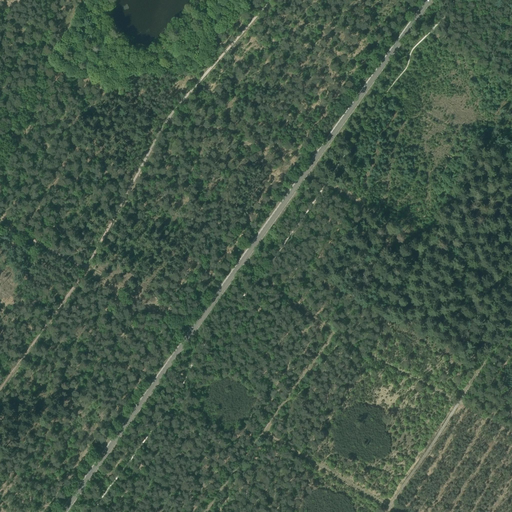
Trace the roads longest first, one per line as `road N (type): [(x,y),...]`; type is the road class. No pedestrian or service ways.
road 1 (secondary): [(63,511),(431,0)]
road 2 (track): [(200,511),(329,332),(458,402),(511,324)]
road 3 (track): [(0,389),(85,269),(163,126)]
road 4 (track): [(0,222),(207,342)]
road 5 (track): [(307,175),(511,291)]
road 6 (track): [(511,433),(458,402),(384,511)]
road 7 (track): [(86,0),(0,153)]
road 8 (track): [(163,126),(271,0)]
road 9 (track): [(163,126),(327,145)]
road 10 (track): [(399,511),(261,428)]
